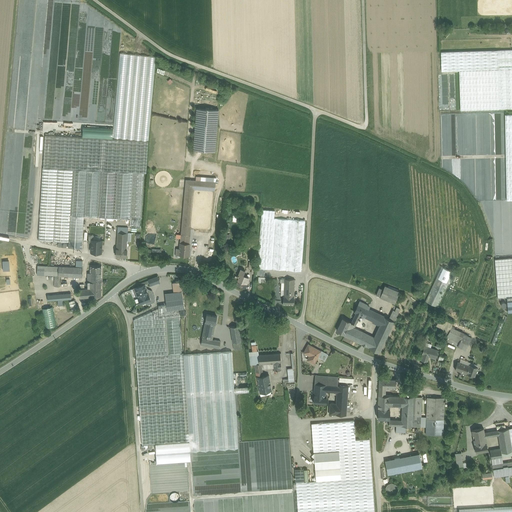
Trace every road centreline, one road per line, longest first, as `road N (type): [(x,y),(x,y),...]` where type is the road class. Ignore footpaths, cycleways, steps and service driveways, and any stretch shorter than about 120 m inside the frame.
road 1 (unclassified): [(97,0),(166,49),(318,110)]
road 2 (unclassified): [(142,511),(128,316),(112,293)]
road 3 (unclassified): [(318,110),(301,324)]
road 4 (unclassified): [(318,110),(367,127),(363,0)]
road 5 (tertiary): [(148,271),(204,274),(301,324)]
road 6 (unclassified): [(0,236),(148,271)]
road 7 (unclassified): [(376,360),(379,511)]
road 8 (tertiary): [(376,360),(511,395)]
road 9 (tertiary): [(0,371),(112,293)]
